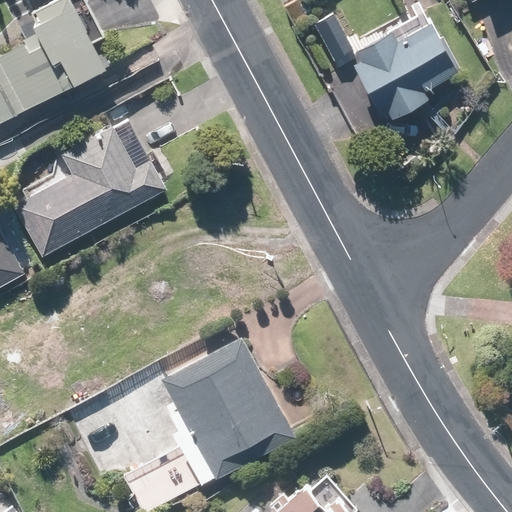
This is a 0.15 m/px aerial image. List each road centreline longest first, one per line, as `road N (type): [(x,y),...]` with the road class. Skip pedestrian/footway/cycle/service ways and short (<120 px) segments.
road 1 (residential): [(210,0),(379,314)]
road 2 (residential): [(379,314),(458,446),(511,511)]
road 3 (residential): [(379,314),(511,160)]
